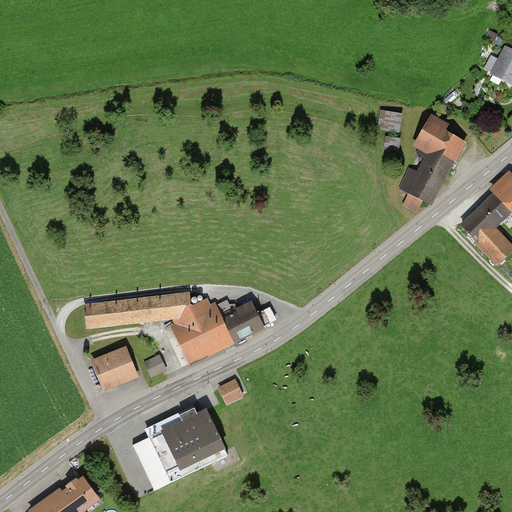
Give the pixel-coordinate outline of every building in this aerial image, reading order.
[(511,52),(506,50),(494,74),(511,83),(511,52)] [(400,117),(382,113),(380,127),(398,131),(400,117)] [(431,206),(466,141),(430,123),(420,142),(425,145),(421,153),(430,157),(421,174),(412,169),(401,190),(408,194),(403,204),(418,212),(423,202),(431,206)] [(400,140),(387,137),(385,148),(398,150),(400,140)] [(511,179),(462,226),(497,263),(511,248),(493,229),(511,212),(511,213),(511,179)] [(211,299),(194,306),(193,294),(86,304),(88,329),(172,320),(192,364),(194,363),(269,329),(256,302),(226,316),(221,305),(215,308),(211,299)] [(129,348),(95,361),(106,392),(141,379),(129,348)] [(169,370),(162,356),(146,363),(152,378),(169,370)] [(243,396),(236,381),(221,388),(228,403),(243,396)] [(155,491),(228,456),(207,411),(198,415),(195,408),(180,416),(182,421),(133,445),(155,491)] [(87,511),(105,500),(89,477),(67,493),(64,488),(34,509),(35,511),(87,511)]
